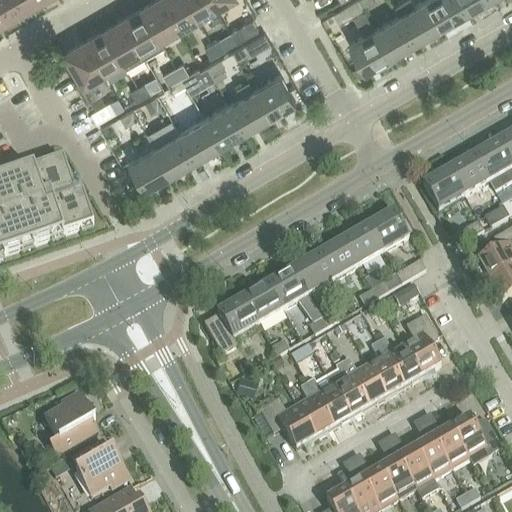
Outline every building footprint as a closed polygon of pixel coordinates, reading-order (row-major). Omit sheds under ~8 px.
[(0,0),(0,21),(0,22),(5,23),(11,20),(12,15),(19,11),(12,0),(0,0)] [(12,0),(19,11),(38,0),(37,0),(12,0)] [(157,0),(142,9),(159,39),(178,28),(161,0),(157,0)] [(197,17),(186,0),(161,0),(178,28),(197,17)] [(186,0),(197,17),(215,6),(211,0),(186,0)] [(363,9),(358,0),(334,14),(340,24),(364,10),(363,9)] [(357,0),(358,0),(363,9),(375,2),(373,0),(357,0)] [(440,27),(425,1),(416,6),(412,0),(409,0),(396,8),(400,15),(415,42),(440,27)] [(425,0),(425,1),(440,27),(464,13),(465,13),(457,0),(425,0)] [(487,0),(457,0),(465,13),(487,0)] [(123,20),(141,49),(146,58),(164,47),(159,39),(142,9),(123,20)] [(415,42),(400,15),(375,29),(390,56),(391,56),(391,55),(415,42)] [(141,49),(123,20),(105,30),(122,60),(127,69),(146,58),(141,49)] [(259,31),(252,20),(230,32),(237,43),(259,31)] [(390,56),(375,29),(349,44),(364,71),(390,56)] [(122,60),(105,30),(86,41),(103,71),(122,60)] [(212,43),(218,54),(225,50),(219,39),(212,43)] [(103,71),(86,41),(67,52),(84,82),(103,71)] [(211,58),(218,54),(212,43),(204,47),(211,58)] [(245,45),(233,52),(238,61),(250,54),(245,45)] [(220,60),(208,67),(213,76),(225,69),(220,60)] [(176,67),(182,78),(190,74),(183,63),(176,67)] [(361,66),(352,70),(357,78),(365,74),(361,66)] [(169,86),(181,79),(182,78),(176,67),(168,71),(163,75),(169,86)] [(254,89),(270,116),(295,101),(280,74),(254,89)] [(186,88),(181,79),(169,86),(174,95),(186,88)] [(229,104),(245,130),(268,116),(269,117),(270,116),(254,89),(249,81),(237,88),(242,96),(229,104)] [(143,97),(151,93),(145,82),(137,86),(143,97)] [(136,101),(143,97),(137,86),(130,90),(136,101)] [(118,97),(110,101),(117,113),(125,108),(118,97)] [(155,97),(145,103),(150,112),(161,106),(155,97)] [(110,101),(91,112),(91,113),(92,114),(97,123),(97,124),(117,113),(110,101)] [(245,130),(229,104),(204,118),(220,145),(245,130)] [(133,110),(121,117),(126,126),(138,119),(133,110)] [(179,133),(195,159),(220,145),(204,118),(179,133)] [(195,159),(179,133),(154,147),(170,174),(171,173),(195,159)] [(511,136),(499,144),(511,165),(511,136)] [(474,158),(490,185),(495,194),(511,183),(511,165),(499,144),(474,158)] [(170,174),(154,147),(129,162),(144,189),(170,174)] [(490,185),(474,158),(451,172),(450,172),(449,172),(465,199),(490,185)] [(0,254),(1,254),(3,258),(23,252),(22,250),(21,247),(31,243),(32,248),(52,241),(52,240),(51,240),(50,237),(60,233),(62,238),(82,231),(81,230),(80,227),(90,223),(91,228),(94,227),(83,195),(77,198),(64,160),(61,161),(63,166),(53,170),(52,166),(51,165),(31,171),(33,176),(23,180),(22,176),(22,175),(0,182),(0,254)] [(465,199),(449,172),(423,187),(439,214),(465,199)] [(510,219),(504,209),(485,220),(491,230),(510,219)] [(368,228),(384,255),(410,240),(408,238),(413,236),(413,237),(414,236),(406,221),(405,222),(405,223),(401,225),(394,213),(368,228)] [(454,237),(460,248),(484,234),(478,224),(454,237)] [(384,255),(368,228),(367,229),(344,243),(359,270),(384,255)] [(489,285),(511,271),(511,230),(494,241),(500,251),(479,264),(481,268),(476,274),(489,285)] [(359,270),(344,243),(319,257),(334,284),(359,270)] [(334,284),(319,257),(294,272),(309,298),(334,284)] [(396,277),(402,287),(426,273),(420,263),(396,277)] [(269,286),(284,313),(299,304),(314,326),(322,321),(309,298),(294,272),(291,267),(276,275),(279,280),(272,284),(269,286)] [(511,271),(489,285),(496,298),(498,297),(502,304),(511,298),(511,271)] [(244,300),(259,327),(284,313),(269,286),(245,300),(244,300)] [(372,293),(377,302),(389,295),(384,286),(372,293)] [(414,286),(403,293),(409,304),(420,297),(414,286)] [(377,302),(372,293),(360,299),(365,308),(377,302)] [(259,327),(244,300),(218,315),(219,318),(204,327),(222,358),(238,349),(234,342),(259,327)] [(322,321),(327,330),(339,323),(334,314),(322,321)] [(403,347),(423,382),(437,379),(437,377),(436,378),(435,372),(441,369),(429,347),(439,341),(426,318),(406,329),(414,341),(403,347)] [(314,326),(310,328),(316,337),(327,330),(322,321),(314,326)] [(343,327),(335,332),(338,338),(347,333),(343,327)] [(381,335),(375,338),(378,345),(385,341),(381,335)] [(423,382),(403,347),(392,354),(385,341),(378,345),(404,390),(411,386),(412,388),(423,382)] [(278,359),(289,353),(290,352),(285,343),(272,350),(278,359)] [(368,368),(388,402),(399,396),(398,394),(404,390),(378,345),(372,349),(379,361),(368,368)] [(473,347),(460,358),(469,370),(483,358),(473,347)] [(297,353),(291,357),(296,366),(302,362),(297,353)] [(335,355),(330,358),(334,365),(339,362),(335,355)] [(280,358),(271,364),(275,371),(284,366),(280,358)] [(388,402),(368,368),(357,374),(350,361),(343,365),(369,410),(376,406),(377,408),(388,402)] [(250,363),(240,369),(245,377),(255,371),(250,363)] [(328,380),(352,422),(363,416),(362,414),(369,410),(343,365),(336,369),(339,373),(328,380)] [(352,422),(328,380),(316,386),(314,382),(308,386),(334,431),(341,427),(342,429),(352,422)] [(241,382),(237,396),(247,399),(251,384),(241,382)] [(327,435),(334,431),(308,386),(301,390),(308,402),(297,409),(317,443),(328,437),(327,435)] [(58,461),(99,437),(89,421),(93,419),(79,396),(62,406),(64,410),(46,420),(59,444),(51,449),(58,461)] [(308,453),(317,443),(297,409),(287,415),(279,402),(260,413),(274,437),(284,431),(297,452),(303,448),(307,452),(308,453)] [(451,430),(470,462),(475,471),(493,461),(491,458),(503,451),(486,422),(475,429),(469,419),(463,423),(459,420),(459,419),(458,418),(449,429),(450,430),(451,430)] [(433,440),(452,473),(470,462),(451,430),(450,430),(433,440)] [(452,473),(433,440),(416,450),(434,483),(452,473)] [(113,462),(110,456),(103,445),(74,463),(80,473),(77,475),(91,500),(110,489),(112,493),(130,483),(117,460),(113,462)] [(434,483),(416,450),(398,461),(417,493),(422,502),(439,491),(434,483)] [(417,493),(398,461),(380,471),(399,503),(417,493)] [(363,481),(380,511),(383,511),(399,503),(380,471),(363,481)] [(380,511),(363,481),(346,491),(345,491),(356,511),(380,511)] [(356,511),(345,491),(346,491),(345,489),(331,492),(331,493),(332,493),(333,498),(327,502),(332,511),(330,511),(356,511)] [(466,497),(471,506),(481,500),(476,491),(466,497)] [(97,511),(146,511),(144,507),(140,509),(131,493),(97,511)] [(471,506),(466,497),(456,503),(461,511),(471,506)]
